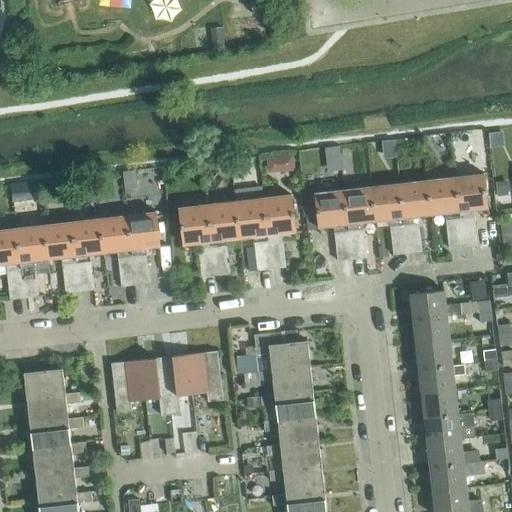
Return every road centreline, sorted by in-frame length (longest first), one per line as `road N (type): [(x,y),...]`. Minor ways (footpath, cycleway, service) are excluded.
road 1 (residential): [(365,295),(0,339)]
road 2 (residential): [(386,511),(365,295)]
road 3 (residential): [(365,295),(379,279),(492,265)]
